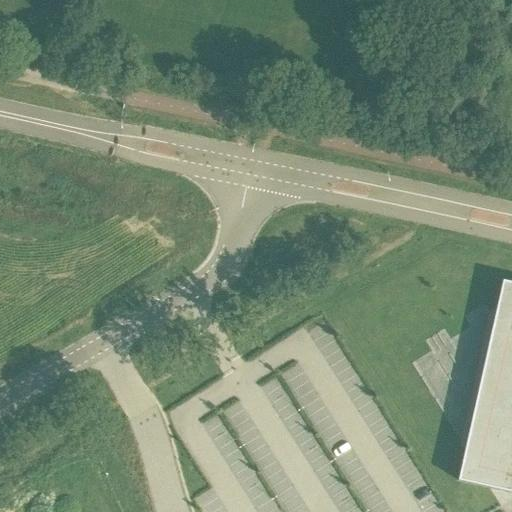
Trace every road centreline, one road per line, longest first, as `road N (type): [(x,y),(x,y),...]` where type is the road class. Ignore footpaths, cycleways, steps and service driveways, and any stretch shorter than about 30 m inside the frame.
road 1 (unclassified): [(0,402),(203,288),(223,263),(247,179)]
road 2 (unclassified): [(247,179),(511,239)]
road 3 (unclassified): [(511,212),(252,156)]
road 4 (unclassified): [(252,156),(149,135),(105,138)]
road 5 (unclassified): [(105,138),(143,157),(247,179)]
